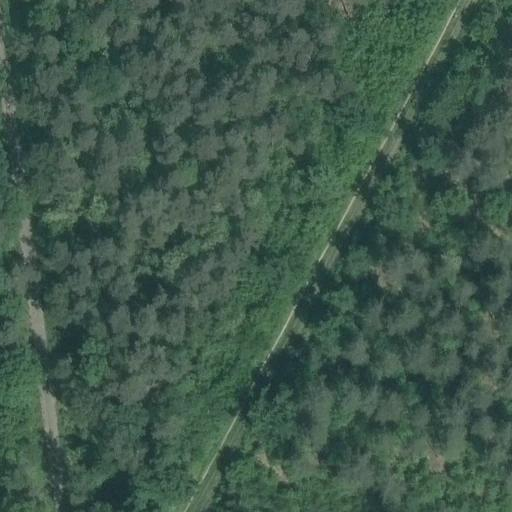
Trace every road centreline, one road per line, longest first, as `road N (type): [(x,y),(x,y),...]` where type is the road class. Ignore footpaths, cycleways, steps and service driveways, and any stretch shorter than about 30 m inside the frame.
road 1 (track): [(447,0),(227,418),(189,511)]
road 2 (unclassified): [(63,511),(0,37)]
